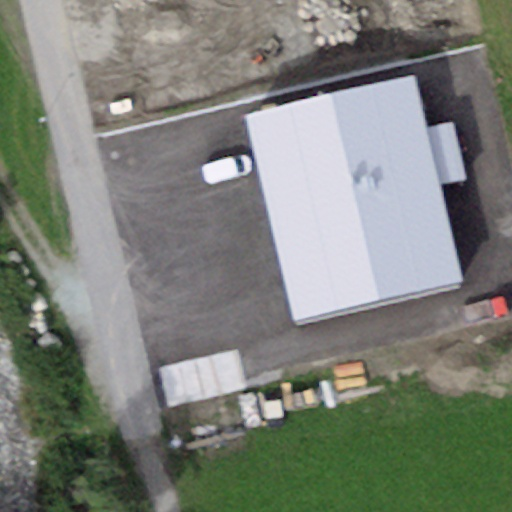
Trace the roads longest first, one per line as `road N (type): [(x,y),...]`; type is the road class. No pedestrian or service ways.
road 1 (residential): [(142,437),(40,0)]
road 2 (track): [(164,511),(142,437),(0,186)]
